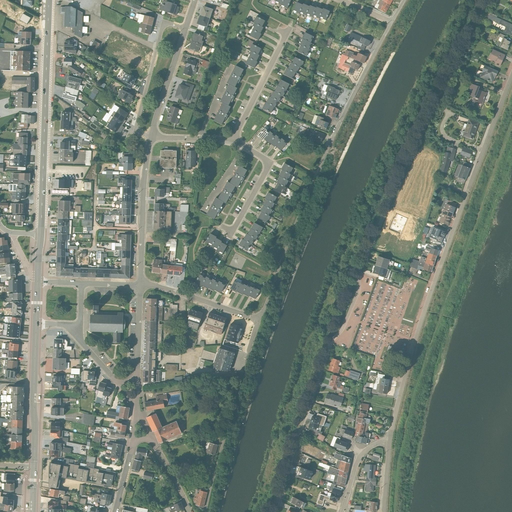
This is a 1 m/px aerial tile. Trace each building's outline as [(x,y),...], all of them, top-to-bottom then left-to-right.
[(291,1),(289,0),(283,0),(281,7),(287,10),(291,1)] [(377,10),(385,14),(389,5),(379,0),(375,0),(377,1),(376,4),(374,8),(377,10)] [(163,1),(160,10),(176,16),(179,8),(175,7),(176,6),(163,1)] [(303,6),(296,3),(293,12),(299,15),(303,6)] [(305,16),(309,8),(303,5),(299,14),(305,16)] [(310,6),(306,16),(312,18),(316,9),(310,6)] [(210,19),(213,10),(203,7),(199,16),(210,19)] [(82,39),(83,13),(76,10),(76,11),(62,8),(60,8),(60,15),(63,15),(63,28),(72,28),(73,34),(82,39)] [(317,8),(312,17),(319,20),(323,11),(317,8)] [(323,11),(319,19),(325,21),(326,20),(329,21),(331,15),(329,13),(326,11),(326,12),(323,11)] [(137,23),(141,24),(152,27),(154,19),(139,15),(137,23)] [(502,33),(511,37),(511,25),(489,15),(487,19),(495,22),(494,23),(505,28),(502,33)] [(207,28),(210,19),(199,16),(196,25),(199,26),(197,30),(207,33),(209,28),(207,28)] [(256,17),(253,23),(261,27),(263,23),(263,24),(264,22),(256,17)] [(152,27),(141,24),(139,28),(142,29),(141,33),(145,34),(146,35),(147,35),(148,35),(150,35),(152,27)] [(263,28),(254,24),(253,27),(254,28),(252,31),(260,34),(263,28)] [(260,34),(252,31),(249,37),(258,41),(261,35),(260,34)] [(201,35),(194,33),(191,42),(202,46),(205,38),(201,36),(201,35)] [(367,47),(369,42),(361,38),(361,37),(351,33),(347,42),(360,48),(362,45),(367,47)] [(303,37),(302,40),(310,44),(313,38),(305,34),(303,38),(303,37)] [(505,37),(499,34),(497,37),(499,38),(496,46),(506,51),(508,46),(509,43),(505,41),(506,40),(504,39),(505,37)] [(31,45),(31,39),(18,38),(18,42),(20,42),(19,45),(0,43),(0,47),(14,49),(14,46),(30,47),(30,46),(31,45)] [(69,42),(65,42),(65,47),(75,48),(77,49),(78,42),(73,39),(73,41),(69,40),(69,42)] [(310,44),(302,40),(299,46),(308,50),(310,47),(309,47),(310,44)] [(95,41),(90,49),(96,52),(100,45),(95,41)] [(196,52),(200,53),(202,46),(191,42),(189,50),(195,52),(196,52)] [(258,56),(261,49),(252,45),(249,51),(258,56)] [(300,46),(297,53),(306,57),(309,51),(300,46)] [(77,55),(79,56),(81,55),(81,52),(77,49),(75,48),(65,47),(64,53),(69,53),(69,54),(72,54),(72,55),(77,55)] [(493,65),(499,67),(504,56),(492,50),(488,59),(494,63),(493,65)] [(345,51),(344,54),(342,53),(341,55),(348,58),(364,64),(366,57),(357,54),(356,57),(353,55),(354,54),(349,51),(349,52),(345,51)] [(31,52),(11,52),(10,71),(30,72),(31,52)] [(256,62),(259,56),(250,52),(247,58),(256,62)] [(354,70),(358,71),(360,66),(351,62),(349,66),(344,63),(345,61),(347,61),(348,58),(341,55),(339,60),(338,60),(338,62),(340,63),(337,68),(341,70),(352,75),(354,70)] [(248,58),(245,64),(254,69),(257,63),(248,58)] [(303,62),(295,58),(291,64),(300,69),(303,62)] [(80,77),(84,79),(87,74),(72,65),(72,60),(64,59),(64,66),(68,66),(68,70),(80,77)] [(183,74),(191,77),(192,74),(195,75),(197,70),(196,69),(198,64),(196,63),(188,60),(183,74)] [(204,73),(207,74),(210,63),(203,61),(201,66),(206,68),(204,73)] [(299,68),(290,64),(287,69),(296,74),(299,68)] [(483,66),(481,65),(479,69),(482,71),(479,78),(492,84),(497,72),(483,66)] [(241,75),(243,70),(236,66),(227,84),(229,85),(235,88),(237,84),(238,84),(242,76),(241,75)] [(286,69),(283,75),(292,80),(295,73),(286,69)] [(136,80),(122,72),(120,75),(121,76),(119,79),(133,87),(135,84),(134,83),(136,80)] [(82,80),(68,76),(65,87),(79,91),(82,80)] [(29,93),(35,93),(35,92),(35,78),(12,77),(12,85),(27,85),(27,92),(29,93)] [(280,81),(277,86),(286,91),(289,85),(280,81)] [(179,85),(176,94),(174,98),(177,99),(188,103),(194,86),(186,83),(184,86),(179,85)] [(472,101),(482,105),(486,93),(481,91),(480,92),(478,90),(479,88),(479,87),(471,84),(466,96),(472,98),(471,101),(472,101)] [(235,94),(237,89),(235,88),(229,85),(220,103),(222,104),(228,106),(230,102),(232,103),(236,94),(235,94)] [(277,86),(274,92),(283,97),(286,91),(277,86)] [(335,89),(327,86),(325,92),(326,93),(325,96),(335,101),(339,91),(334,89),(335,89)] [(79,91),(65,87),(62,98),(76,102),(79,91)] [(126,93),(121,90),(119,93),(120,93),(118,97),(130,104),(132,100),(132,99),(133,96),(130,95),(131,94),(127,91),(126,93)] [(29,93),(27,92),(16,92),(15,108),(29,109),(29,93)] [(281,97),(273,92),(270,98),(278,103),(281,97)] [(269,97),(266,103),(275,108),(277,102),(269,97)] [(264,107),(262,109),(271,113),(274,107),(266,103),(264,107)] [(230,108),(228,106),(222,104),(214,121),(213,121),(222,125),(225,117),(227,118),(228,116),(226,115),(230,108)] [(339,110),(329,106),(325,116),(335,120),(339,110)] [(166,121),(177,124),(179,120),(176,119),(179,110),(171,107),(166,121)] [(114,112),(111,116),(113,118),(123,124),(124,125),(126,121),(124,120),(128,114),(119,108),(116,113),(114,112)] [(62,113),(61,121),(77,122),(77,120),(76,119),(75,118),(73,118),(73,114),(71,114),(71,113),(62,113)] [(34,124),(35,116),(28,116),(28,115),(22,115),(21,123),(18,123),(18,128),(21,128),(21,129),(24,129),(27,129),(28,124),(34,124)] [(324,119),(317,116),(317,117),(314,116),(311,124),(314,125),(326,129),(328,124),(323,122),(324,119)] [(123,124),(113,118),(106,128),(115,134),(123,124)] [(462,137),(472,141),(472,140),(478,123),(468,119),(463,132),(461,132),(460,134),(460,135),(461,136),(462,136),(462,137)] [(73,122),(61,121),(61,130),(65,130),(65,131),(73,131),(73,126),(73,122)] [(300,126),(296,137),(299,139),(302,134),(303,135),(305,131),(308,131),(308,130),(300,126)] [(266,131),(264,129),(257,136),(258,136),(259,137),(260,137),(263,140),(262,140),(263,141),(268,134),(266,132),(266,131)] [(324,135),(314,131),(311,140),(321,143),(324,135)] [(80,132),(78,136),(92,141),(93,138),(87,135),(80,132)] [(264,140),(268,144),(274,137),(272,135),(272,134),(270,132),(264,140)] [(16,141),(16,144),(27,145),(28,133),(19,133),(18,141),(16,141)] [(277,139),(278,138),(276,135),(269,143),(274,147),(280,141),(277,139)] [(284,141),(282,139),(275,146),(277,148),(277,147),(281,150),(286,145),(283,142),(284,141)] [(61,143),(61,150),(75,150),(76,141),(65,141),(65,143),(61,143)] [(16,144),(14,144),(13,156),(27,156),(27,145),(16,144)] [(452,162),(456,149),(451,148),(451,149),(449,149),(448,153),(445,152),(440,172),(446,173),(449,162),(452,162)] [(460,156),(470,159),(472,151),(463,148),(460,156)] [(73,150),(61,150),(60,162),(73,162),(74,153),(73,153),(73,150)] [(164,169),(168,169),(169,151),(164,150),(164,151),(161,151),(160,168),(164,168),(164,169)] [(173,151),(169,151),(168,169),(172,169),(172,168),(176,169),(176,161),(177,152),(173,151)] [(186,166),(186,170),(191,170),(191,168),(195,168),(195,152),(187,152),(186,154),(186,155),(186,162),(181,162),(181,166),(186,166)] [(119,159),(119,163),(132,164),(133,157),(131,157),(131,154),(122,154),(122,159),(119,159)] [(26,168),(27,156),(13,156),(10,155),(9,168),(26,168)] [(458,165),(455,170),(467,175),(470,165),(463,162),(461,166),(458,165)] [(293,168),(284,164),(283,166),(281,170),(282,170),(289,174),(293,168)] [(247,171),(239,166),(230,183),(237,188),(241,180),(243,181),(244,179),(242,178),(246,171),(247,171)] [(289,174),(282,170),(278,176),(279,177),(287,181),(290,175),(289,174)] [(467,175),(455,170),(453,176),(457,178),(455,181),(463,184),(467,175)] [(30,185),(30,174),(19,174),(19,185),(30,185)] [(285,187),(288,181),(287,181),(279,177),(276,183),(277,183),(285,187)] [(127,179),(119,178),(119,183),(123,184),(123,188),(132,188),(132,180),(127,180),(127,179)] [(60,180),(59,188),(70,189),(70,188),(73,188),(74,181),(60,180)] [(233,191),(235,187),(227,182),(218,199),(223,202),(226,204),(228,199),(229,200),(234,192),(233,191)] [(285,187),(277,183),(274,189),(283,194),(286,188),(285,187)] [(156,190),(155,197),(169,198),(169,194),(170,188),(164,188),(164,190),(156,190)] [(13,192),(12,200),(20,201),(20,199),(25,199),(26,193),(13,192)] [(276,198),(268,193),(264,199),(273,203),(276,198)] [(219,210),(223,202),(216,198),(206,215),(213,219),(218,212),(219,213),(220,211),(219,210)] [(266,199),(262,205),(271,210),(274,204),(266,199)] [(440,209),(452,213),(456,204),(444,199),(440,209)] [(70,202),(58,201),(58,211),(80,212),(81,206),(75,206),(75,210),(70,210),(70,202)] [(0,203),(0,207),(8,208),(8,206),(12,206),(11,214),(25,214),(25,204),(0,203)] [(155,211),(175,212),(175,209),(166,208),(167,204),(155,204),(155,211)] [(272,211),(263,206),(260,212),(269,216),(272,211)] [(443,210),(438,221),(447,225),(450,217),(452,213),(443,210)] [(171,212),(155,211),(154,230),(171,230),(171,212)] [(266,223),(270,217),(261,212),(258,218),(266,223)] [(10,215),(10,219),(9,219),(8,223),(16,223),(15,226),(23,227),(23,222),(24,222),(24,216),(10,215)] [(130,225),(130,216),(119,216),(119,224),(130,225)] [(58,226),(71,227),(72,221),(69,221),(69,219),(58,219),(58,226)] [(263,228),(254,223),(251,229),(259,234),(263,228)] [(57,234),(71,234),(71,227),(58,226),(57,234)] [(419,241),(425,243),(426,240),(424,239),(425,235),(426,235),(429,229),(424,227),(419,241)] [(436,241),(441,243),(445,232),(432,228),(428,237),(436,241)] [(250,229),(247,235),(256,239),(259,234),(250,229)] [(216,237),(216,238),(212,236),(212,235),(210,234),(205,242),(205,243),(208,244),(209,243),(212,245),(216,237)] [(255,239),(246,234),(243,240),(251,245),(255,239)] [(121,244),(131,244),(131,236),(119,235),(118,235),(118,240),(121,240),(121,244)] [(216,238),(211,247),(214,248),(214,247),(217,249),(221,242),(216,238)] [(250,244),(242,239),(242,240),(243,240),(240,244),(240,243),(239,246),(247,250),(248,248),(247,248),(248,248),(250,244)] [(68,242),(57,241),(57,249),(77,250),(78,247),(68,246),(68,242)] [(227,246),(226,246),(223,244),(221,243),(216,251),(219,253),(220,252),(223,253),(227,246)] [(438,251),(426,246),(424,252),(436,256),(438,251)] [(434,261),(436,256),(424,252),(422,251),(420,256),(421,256),(434,261)] [(103,278),(104,264),(104,254),(101,254),(100,264),(100,265),(96,265),(95,278),(103,278)] [(421,256),(419,262),(432,267),(434,261),(421,256)] [(377,257),(376,262),(375,265),(386,269),(387,266),(390,267),(390,265),(392,266),(393,262),(377,257)] [(411,259),(409,266),(418,270),(420,269),(422,270),(423,269),(430,272),(432,267),(419,262),(411,259)] [(153,270),(153,272),(161,273),(162,260),(154,260),(153,265),(152,265),(151,270),(153,270)] [(172,275),(180,276),(180,272),(182,273),(182,264),(176,263),(176,262),(174,262),(174,263),(172,275)] [(65,277),(66,264),(57,264),(56,275),(58,276),(65,277)] [(66,264),(65,277),(73,277),(73,265),(66,264)] [(379,276),(386,279),(388,279),(390,274),(388,273),(389,270),(386,269),(375,265),(372,273),(379,275),(379,276)] [(129,279),(129,270),(121,270),(118,270),(117,278),(129,279)] [(201,286),(205,279),(202,277),(203,276),(199,274),(195,283),(197,284),(201,286)] [(207,289),(208,288),(211,281),(209,280),(209,279),(206,277),(205,279),(201,286),(207,289)] [(399,288),(403,278),(401,278),(398,285),(393,283),(392,285),(399,288)] [(214,291),(214,290),(218,283),(215,282),(216,281),(212,279),(211,281),(208,288),(214,291)] [(236,292),(236,291),(241,284),(234,280),(229,289),(236,292)] [(219,281),(218,283),(214,290),(220,293),(224,286),(221,284),(222,283),(219,281)] [(242,295),(243,294),(247,286),(244,284),(243,285),(241,284),(236,291),(242,295)] [(249,296),(250,295),(254,288),(250,287),(250,288),(247,286),(243,294),(248,297),(249,296)] [(256,290),(254,288),(250,295),(253,297),(253,298),(255,299),(260,291),(257,289),(256,290)] [(22,300),(22,293),(9,294),(9,298),(6,298),(7,302),(11,302),(11,300),(22,300)] [(146,307),(163,307),(163,306),(164,306),(164,302),(163,302),(163,301),(157,301),(157,299),(146,299),(146,302),(146,307)] [(94,315),(93,322),(91,322),(90,324),(93,325),(93,331),(113,332),(113,343),(120,343),(120,332),(123,332),(123,329),(124,329),(125,319),(123,319),(123,313),(99,312),(99,306),(94,305),(94,311),(94,315)] [(162,321),(163,307),(146,307),(145,311),(146,311),(146,313),(145,313),(145,321),(162,321)] [(21,309),(6,308),(6,312),(11,312),(11,313),(11,315),(11,317),(21,318),(21,316),(22,314),(23,314),(23,311),(21,310),(21,309)] [(188,325),(188,327),(197,330),(203,313),(191,309),(190,311),(189,310),(187,314),(188,314),(187,316),(189,317),(188,319),(189,320),(187,325),(188,325)] [(226,318),(209,313),(204,329),(221,335),(226,318)] [(21,318),(3,317),(3,319),(8,319),(8,324),(20,325),(21,322),(21,321),(21,320),(21,319),(21,318)] [(159,324),(159,321),(145,321),(145,329),(145,333),(144,342),(144,349),(161,349),(161,343),(162,324),(159,324)] [(20,325),(3,324),(2,336),(6,336),(6,337),(19,338),(20,325)] [(241,332),(243,327),(231,324),(226,340),(238,343),(239,338),(241,332)] [(54,349),(64,349),(65,342),(63,341),(63,340),(55,339),(54,341),(54,349)] [(18,350),(18,347),(19,344),(14,344),(14,343),(10,343),(10,344),(6,343),(5,343),(3,343),(2,349),(18,351),(18,350)] [(219,348),(212,369),(218,371),(218,369),(224,371),(228,370),(229,365),(231,366),(234,357),(235,353),(219,348)] [(18,351),(2,349),(2,353),(9,353),(8,360),(17,361),(18,351)] [(54,349),(53,359),(62,359),(63,353),(64,353),(64,350),(64,349),(54,349)] [(161,361),(161,349),(144,349),(144,360),(144,363),(143,370),(156,370),(156,364),(155,364),(155,361),(161,361)] [(53,369),(52,370),(66,370),(66,369),(69,369),(69,363),(66,363),(66,360),(73,360),(73,359),(62,359),(53,359),(52,369),(53,369)] [(339,362),(340,361),(332,359),(331,362),(330,362),(329,366),(330,366),(328,370),(338,373),(340,367),(338,367),(338,365),(340,366),(341,362),(339,362)] [(3,366),(3,370),(17,371),(18,361),(8,360),(5,360),(5,361),(4,366),(3,366)] [(76,369),(71,368),(71,374),(80,374),(80,366),(76,366),(76,369)] [(16,379),(17,371),(5,370),(5,375),(5,378),(5,379),(10,380),(10,379),(16,379)] [(143,370),(143,382),(154,383),(154,382),(160,382),(160,370),(156,370),(143,370)] [(349,377),(358,380),(360,374),(350,370),(350,372),(345,370),(344,375),(347,376),(346,377),(349,378),(349,377)] [(93,372),(89,371),(88,380),(90,380),(90,381),(89,385),(95,386),(97,373),(93,373),(93,372)] [(341,391),(347,393),(348,389),(343,387),(343,386),(340,385),(341,382),(339,381),(340,377),(332,374),(329,385),(342,390),(341,391)] [(377,378),(376,377),(374,383),(377,384),(388,386),(389,380),(384,379),(384,375),(377,374),(377,378)] [(65,382),(53,382),(53,385),(54,385),(54,388),(57,388),(58,390),(65,391),(66,386),(65,386),(65,382)] [(106,384),(100,382),(97,391),(98,391),(97,397),(95,403),(100,404),(105,386),(106,386),(106,384)] [(388,386),(377,384),(374,383),(373,389),(376,390),(375,392),(386,394),(388,386)] [(109,397),(111,388),(106,386),(105,386),(100,404),(105,405),(107,400),(106,399),(107,396),(108,397),(109,397)] [(7,387),(6,403),(23,404),(24,387),(7,387)] [(327,394),(324,402),(333,405),(334,404),(340,406),(343,398),(344,394),(339,393),(338,396),(331,394),(331,395),(327,394)] [(163,402),(168,401),(166,394),(155,396),(156,401),(145,403),(146,411),(164,407),(163,402)] [(23,420),(23,404),(6,403),(6,419),(23,420)] [(361,403),(359,412),(363,413),(367,414),(368,405),(361,403)] [(107,411),(106,417),(119,420),(119,418),(127,420),(129,408),(117,406),(116,412),(107,411)] [(64,408),(51,408),(51,414),(55,414),(55,415),(64,416),(64,408)] [(156,413),(146,418),(153,432),(162,428),(156,413)] [(329,424),(324,422),(326,416),(317,413),(316,417),(312,416),(311,419),(312,420),(311,422),(322,426),(328,428),(329,424)] [(357,422),(357,423),(368,425),(369,425),(370,420),(366,419),(367,415),(359,413),(359,416),(357,416),(356,422),(357,422)] [(8,427),(22,428),(23,420),(6,419),(0,418),(0,425),(1,426),(2,423),(8,423),(8,427)] [(181,433),(182,433),(176,421),(154,431),(159,442),(181,433)] [(61,422),(51,422),(51,430),(62,431),(62,427),(61,427),(61,422)] [(116,430),(125,432),(127,426),(121,424),(114,422),(114,426),(114,429),(116,430)] [(317,438),(322,441),(325,437),(321,434),(322,432),(320,432),(322,426),(311,422),(310,424),(309,424),(308,427),(315,429),(314,431),(319,433),(317,438)] [(368,425),(357,423),(356,430),(366,433),(368,425)] [(353,431),(346,428),(346,427),(342,425),(339,433),(336,432),(335,436),(340,438),(341,436),(351,439),(353,433),(352,433),(353,431)] [(1,432),(1,434),(22,435),(22,428),(8,427),(8,429),(9,429),(9,431),(6,431),(6,432),(1,432)] [(110,437),(120,439),(120,438),(124,438),(125,432),(116,430),(113,429),(109,428),(107,435),(110,436),(110,437)] [(62,431),(51,430),(51,436),(55,436),(55,437),(62,438),(62,441),(68,442),(68,438),(62,438),(63,431),(62,431)] [(366,433),(356,430),(355,435),(356,436),(369,438),(370,434),(366,433)] [(356,436),(355,441),(366,444),(366,443),(368,443),(369,438),(356,436)] [(340,438),(337,437),(333,447),(346,452),(348,447),(346,446),(347,443),(339,440),(340,438)] [(21,442),(7,441),(7,444),(9,444),(9,449),(21,450),(21,442)] [(113,443),(108,442),(107,446),(107,447),(107,449),(111,450),(121,452),(122,445),(113,443)] [(204,448),(204,452),(214,455),(217,445),(207,442),(205,448),(204,448)] [(61,451),(70,453),(71,449),(64,448),(64,444),(61,444),(61,443),(51,443),(50,450),(58,450),(58,451),(61,451)] [(137,449),(131,469),(138,471),(143,456),(146,457),(147,451),(137,449)] [(106,453),(105,456),(115,459),(115,458),(119,458),(120,455),(121,455),(121,453),(121,452),(111,450),(111,454),(106,453)] [(339,455),(335,453),(333,457),(337,460),(349,463),(350,458),(339,454),(339,455)] [(378,462),(381,462),(381,458),(379,458),(380,456),(373,454),(372,456),(368,455),(367,458),(371,459),(371,460),(378,462)] [(95,458),(87,456),(86,462),(86,467),(88,467),(94,468),(95,458)] [(332,465),(331,467),(338,470),(347,473),(349,463),(337,460),(335,466),(332,465)] [(328,470),(326,473),(331,475),(337,476),(338,475),(346,478),(347,473),(338,470),(331,467),(326,465),(320,462),(319,461),(317,465),(328,470)] [(102,478),(107,479),(108,474),(98,472),(99,469),(94,468),(88,467),(88,470),(78,469),(79,465),(69,463),(68,463),(68,466),(52,463),(50,463),(49,467),(49,476),(49,487),(59,489),(60,480),(58,480),(59,477),(66,478),(67,472),(77,474),(76,480),(86,482),(87,476),(89,476),(97,478),(96,484),(101,485),(102,478)] [(375,486),(375,482),(376,478),(374,478),(375,465),(365,464),(362,471),(367,472),(367,477),(366,477),(366,481),(365,485),(366,485),(365,491),(373,492),(374,486),(375,486)] [(309,480),(312,471),(299,467),(296,475),(309,480)] [(6,484),(14,484),(15,474),(4,473),(4,480),(6,480),(6,484)] [(115,476),(108,474),(107,479),(106,486),(111,487),(111,486),(113,480),(114,480),(115,476)] [(334,479),(333,483),(344,487),(345,483),(346,478),(338,475),(337,476),(331,475),(330,478),(334,479)] [(328,482),(326,485),(330,486),(328,490),(331,491),(331,493),(339,496),(341,490),(335,488),(336,485),(328,482)] [(68,493),(68,492),(50,489),(49,495),(58,497),(59,494),(64,495),(65,493),(68,493)] [(196,501),(195,505),(197,506),(196,509),(200,510),(201,510),(202,507),(203,507),(207,492),(199,490),(199,494),(197,493),(195,498),(194,497),(193,501),(196,501)] [(1,492),(0,491),(0,501),(2,501),(2,504),(14,506),(14,500),(8,499),(8,497),(1,496),(1,492)] [(336,502),(339,496),(328,492),(327,496),(320,494),(316,503),(318,504),(317,508),(321,510),(324,499),(332,502),(332,501),(336,502)] [(291,502),(303,509),(306,503),(293,497),(291,502)] [(109,506),(110,500),(94,498),(93,501),(97,502),(97,503),(100,504),(109,506)] [(53,502),(48,502),(48,509),(66,509),(66,505),(58,505),(58,501),(53,501),(53,502)] [(365,507),(365,510),(376,511),(377,502),(369,501),(369,508),(365,507)] [(176,511),(177,511),(184,509),(180,502),(164,509),(165,511),(176,511)] [(0,506),(1,507),(0,510),(12,511),(13,511),(14,510),(13,509),(14,506),(2,504),(0,503),(0,506)]
